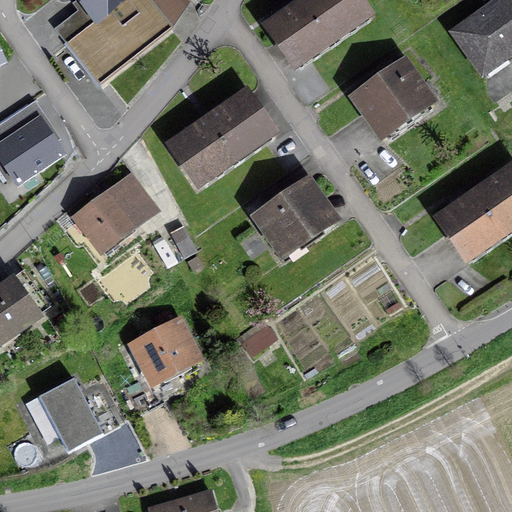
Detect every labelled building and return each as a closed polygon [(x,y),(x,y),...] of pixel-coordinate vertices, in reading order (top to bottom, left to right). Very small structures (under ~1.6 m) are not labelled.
[(124,0),(77,0),(96,23),(124,0)] [(109,40),(81,62),(99,84),(170,28),(147,0),(124,0),(96,23),(109,40)] [(305,0),(267,29),(294,68),(369,16),(358,0),(305,0)] [(511,0),(506,0),(456,35),(483,75),(511,54),(511,0)] [(404,65),(354,99),(382,140),(432,105),(404,65)] [(171,148),(198,187),(273,135),(246,96),(214,118),(213,116),(171,148)] [(40,121),(0,147),(0,159),(17,185),(62,155),(40,121)] [(439,221),(466,261),(511,228),(511,170),(470,198),(471,199),(439,221)] [(78,221),(101,251),(154,211),(132,182),(118,193),(120,198),(115,203),(110,197),(78,221)] [(256,219),(284,259),(335,223),(307,184),(256,219)] [(171,234),(184,259),(197,252),(184,227),(171,234)] [(48,307),(31,282),(19,290),(13,281),(0,290),(0,343),(38,317),(36,315),(48,307)] [(276,340),(263,320),(246,332),(251,339),(242,345),(251,358),(276,340)] [(133,347),(152,383),(197,359),(178,323),(133,347)] [(74,380),(39,399),(68,454),(103,436),(74,380)] [(216,511),(211,493),(149,511),(216,511)]
